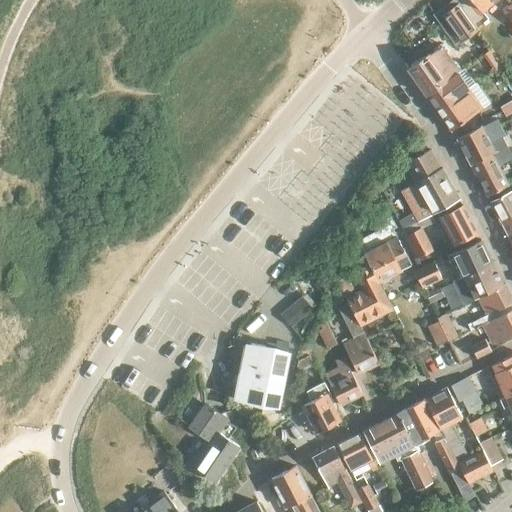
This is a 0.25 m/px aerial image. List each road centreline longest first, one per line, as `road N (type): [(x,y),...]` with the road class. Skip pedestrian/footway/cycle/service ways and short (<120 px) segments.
road 1 (residential): [(368,37),(345,50),(233,181),(90,373),(59,444),(68,511)]
road 2 (residential): [(511,347),(273,468),(227,511)]
road 3 (residential): [(511,273),(368,37)]
